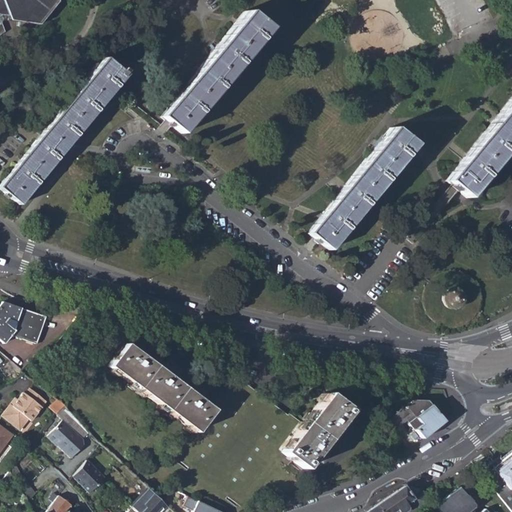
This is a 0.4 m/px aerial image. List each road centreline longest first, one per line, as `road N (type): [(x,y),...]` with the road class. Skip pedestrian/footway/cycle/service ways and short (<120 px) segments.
road 1 (primary): [(0,251),(223,325),(392,350)]
road 2 (residential): [(392,350),(369,313),(193,182)]
road 3 (residential): [(193,182),(153,138),(136,134),(121,140),(124,172),(175,183)]
road 4 (residential): [(315,511),(461,442)]
